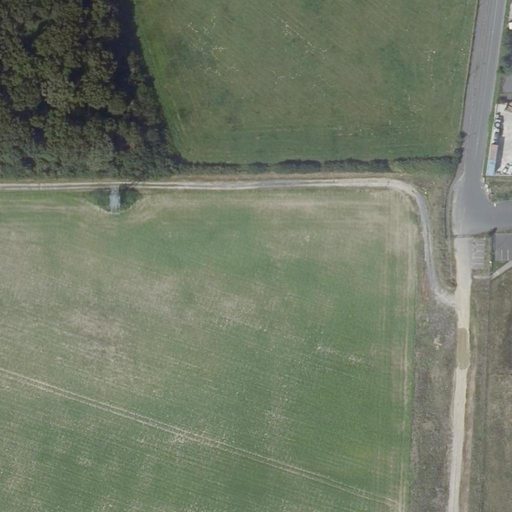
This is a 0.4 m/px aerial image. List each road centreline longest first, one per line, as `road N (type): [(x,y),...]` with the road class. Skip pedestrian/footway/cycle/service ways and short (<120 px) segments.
road 1 (track): [(0,188),(469,178)]
road 2 (unclassified): [(495,0),(469,178),(465,270)]
road 3 (track): [(455,511),(465,270)]
